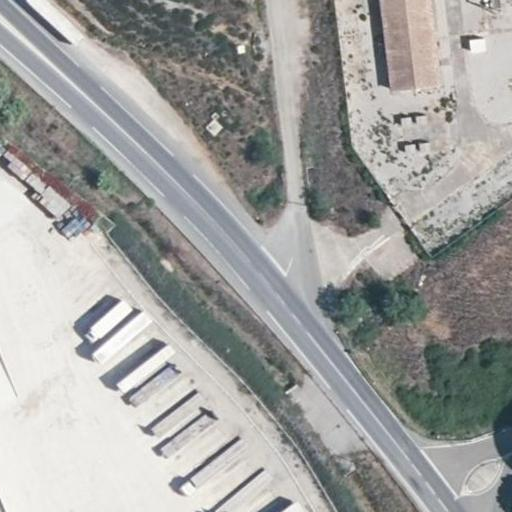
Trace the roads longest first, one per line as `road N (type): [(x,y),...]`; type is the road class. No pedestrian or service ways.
road 1 (tertiary): [(421,476),(173,177),(0,19)]
road 2 (track): [(270,0),(297,216),(294,253),(273,289)]
